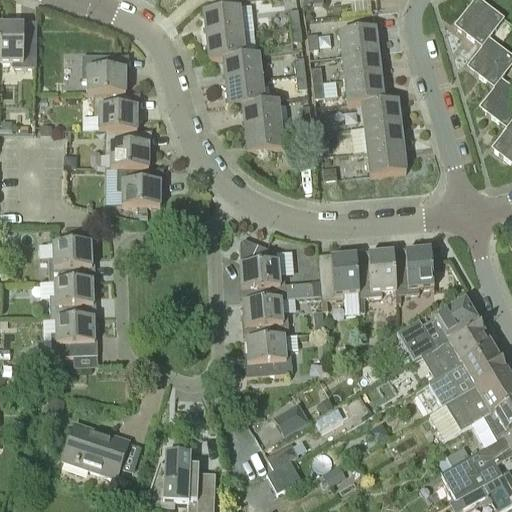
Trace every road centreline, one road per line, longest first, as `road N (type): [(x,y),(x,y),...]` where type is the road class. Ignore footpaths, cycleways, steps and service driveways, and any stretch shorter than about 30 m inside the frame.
road 1 (residential): [(208,377),(190,385),(130,361),(120,261),(136,238),(205,241)]
road 2 (residential): [(77,0),(131,20),(153,39),(194,145),(239,197)]
road 3 (residential): [(239,197),(327,229),(468,217)]
road 4 (residential): [(468,217),(412,27),(419,0)]
road 5 (residential): [(205,241),(215,260),(217,358),(208,377)]
road 6 (residential): [(511,334),(491,298),(468,217)]
